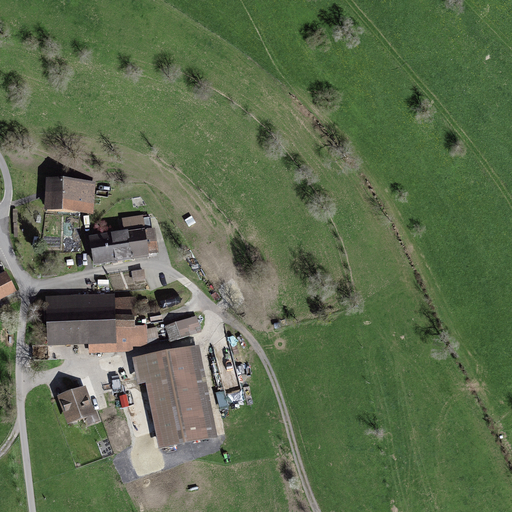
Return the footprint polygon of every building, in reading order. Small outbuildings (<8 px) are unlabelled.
[(96,187),(49,185),(47,214),(94,217),(96,187)] [(124,237),(93,240),(96,264),(160,256),(157,231),(149,232),(147,218),(122,221),(124,237)] [(7,278),(0,280),(0,306),(17,299),(7,278)] [(133,303),(47,304),(48,349),(91,349),(91,356),(148,355),(147,333),(134,334),(133,303)] [(166,325),(171,342),(203,332),(197,315),(166,325)] [(198,354),(138,367),(157,453),(217,440),(198,354)] [(221,410),(229,408),(225,391),(217,393),(221,410)] [(87,393),(61,403),(73,431),(99,420),(87,393)]
